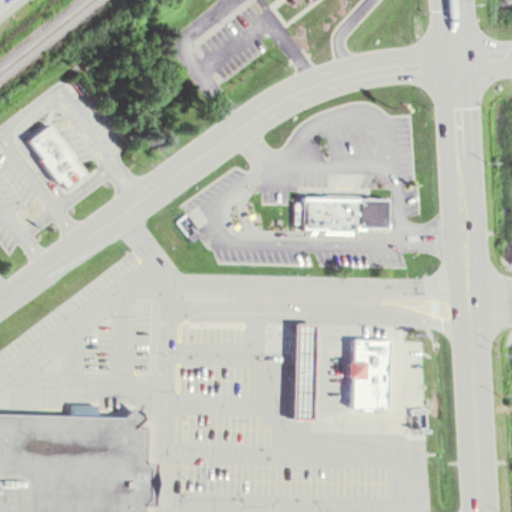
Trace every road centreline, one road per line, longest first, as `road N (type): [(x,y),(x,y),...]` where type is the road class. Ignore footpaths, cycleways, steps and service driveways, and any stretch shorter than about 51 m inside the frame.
road 1 (residential): [(0,302),(295,93),(349,72),(453,61)]
road 2 (tertiary): [(479,511),(453,61)]
